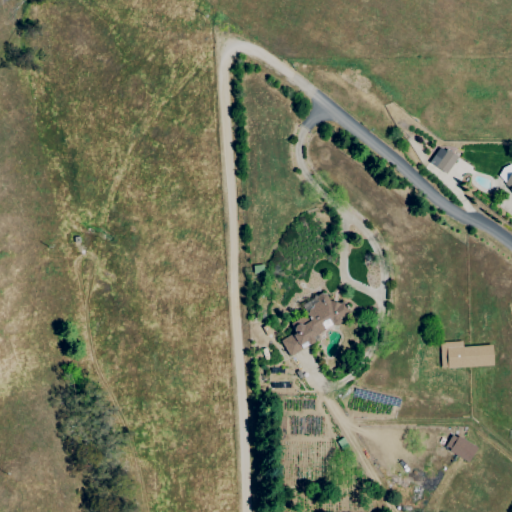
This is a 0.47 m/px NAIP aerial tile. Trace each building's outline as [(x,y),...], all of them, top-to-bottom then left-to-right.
[(445,173),(456,156),(438,145),(427,162),(445,173)] [(511,164),(510,162),(495,172),(506,187),(508,186),(511,191),(511,164)] [(286,353),(349,318),(339,299),(329,304),(322,291),(299,304),(304,314),(288,323),(293,332),(278,340),(286,353)] [(439,367),(491,366),(491,344),(460,346),(460,341),(438,342),(439,367)] [(442,447),(468,462),(476,447),(451,433),(442,447)]
